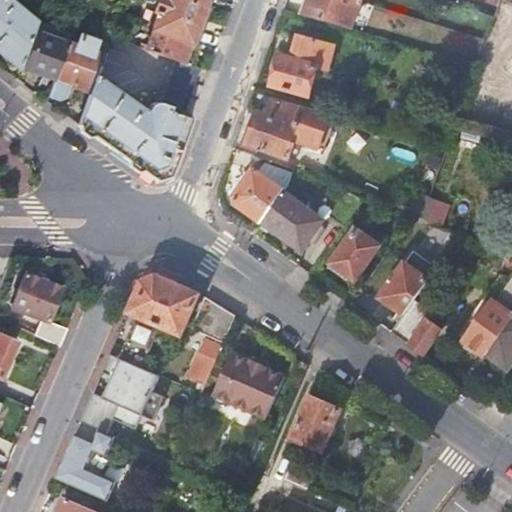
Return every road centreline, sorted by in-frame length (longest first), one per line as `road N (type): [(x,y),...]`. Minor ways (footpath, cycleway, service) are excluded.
road 1 (secondary): [(472,437),(215,254),(153,223)]
road 2 (residential): [(153,223),(116,273),(14,511)]
road 3 (residential): [(153,223),(189,194),(260,0)]
road 4 (residential): [(153,223),(0,105)]
road 5 (secondary): [(153,223),(0,218)]
